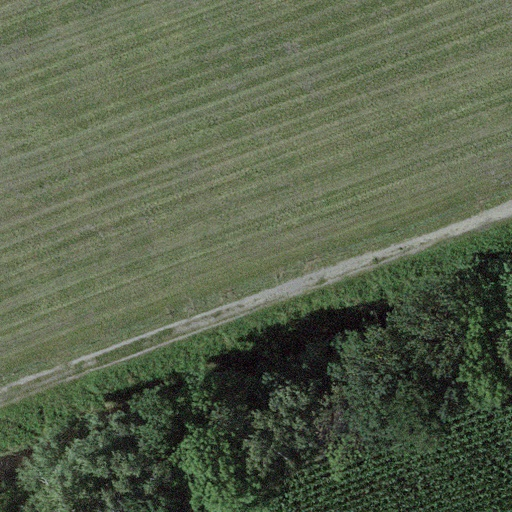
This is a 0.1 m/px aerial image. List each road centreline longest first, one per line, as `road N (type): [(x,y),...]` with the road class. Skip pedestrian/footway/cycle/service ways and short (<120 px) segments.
road 1 (track): [(0,402),(511,222)]
road 2 (unclassified): [(103,511),(160,479),(511,358)]
